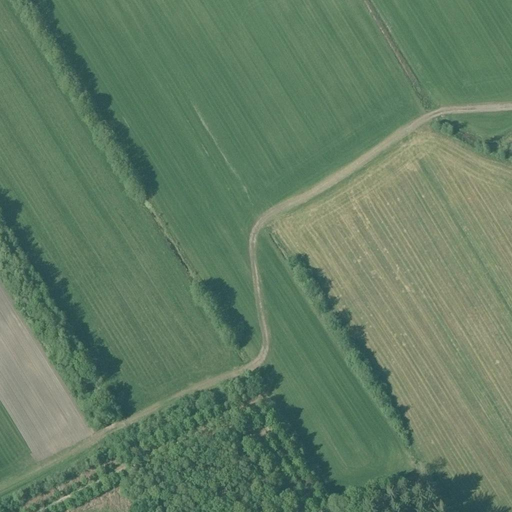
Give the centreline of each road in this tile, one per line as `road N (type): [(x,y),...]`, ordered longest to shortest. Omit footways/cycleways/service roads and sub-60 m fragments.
road 1 (track): [(511,106),(428,117),(266,219),(253,236),(257,362),(0,489)]
road 2 (track): [(43,511),(244,410),(259,415),(320,511)]
